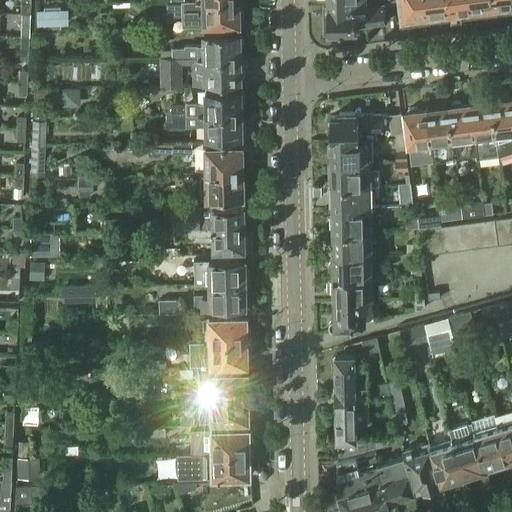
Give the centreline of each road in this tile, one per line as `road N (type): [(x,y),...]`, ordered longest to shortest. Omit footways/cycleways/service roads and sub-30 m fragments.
road 1 (residential): [(288,82),(298,511)]
road 2 (residential): [(288,82),(511,51)]
